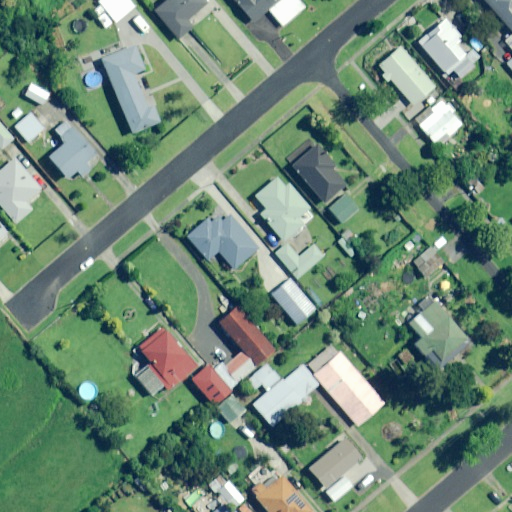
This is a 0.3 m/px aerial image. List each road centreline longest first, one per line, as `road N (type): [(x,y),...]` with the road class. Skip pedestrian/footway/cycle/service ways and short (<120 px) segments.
road 1 (residential): [(15,313),(312,55)]
road 2 (residential): [(312,55),(511,295)]
